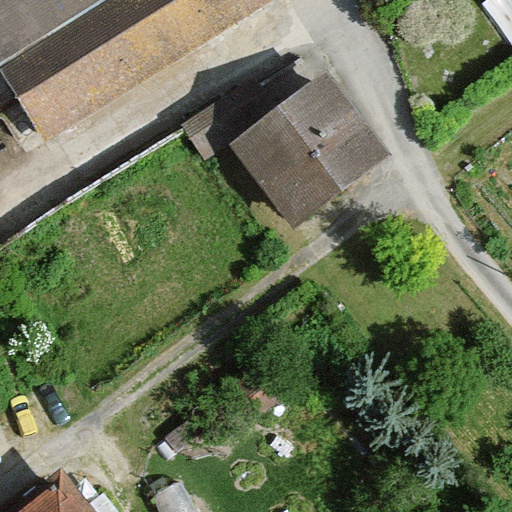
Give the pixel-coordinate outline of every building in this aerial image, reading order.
[(112,0),(0,68),(47,144),(284,0),(112,0)] [(0,0),(0,66),(0,68),(112,0),(0,0)] [(382,0),(390,11),(408,0),(382,0)] [(189,116),(211,147),(295,88),(272,56),(189,116)] [(397,160),(334,72),(232,146),(295,233),(397,160)] [(44,511),(99,511),(80,486),(44,511)]
